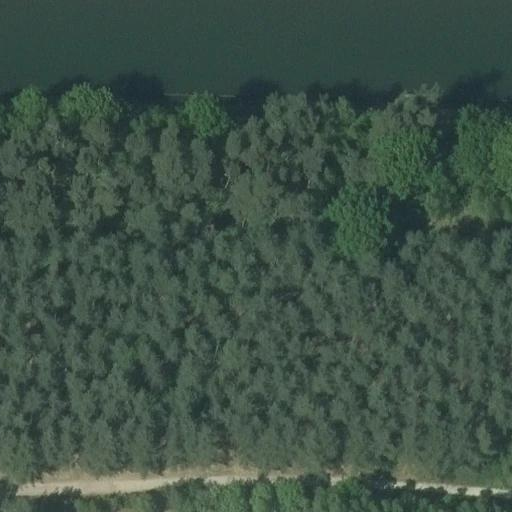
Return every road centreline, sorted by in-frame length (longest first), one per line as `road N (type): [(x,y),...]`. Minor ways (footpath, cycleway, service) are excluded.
road 1 (track): [(511,499),(234,491),(0,497)]
road 2 (track): [(0,114),(511,118)]
